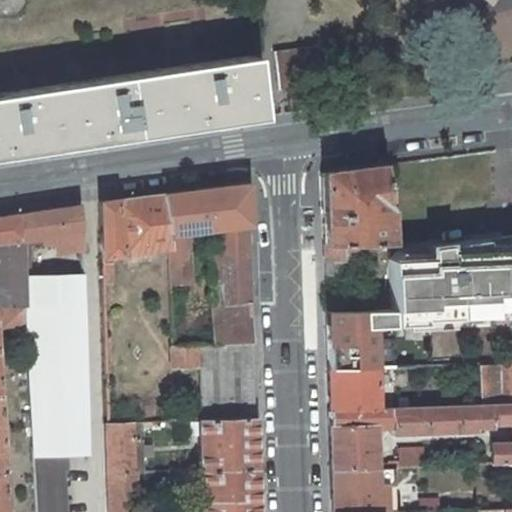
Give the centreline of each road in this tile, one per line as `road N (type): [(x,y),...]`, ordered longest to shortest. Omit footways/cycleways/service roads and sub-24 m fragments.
road 1 (residential): [(285,148),(296,511)]
road 2 (residential): [(0,188),(285,148)]
road 3 (residential): [(285,148),(511,115)]
